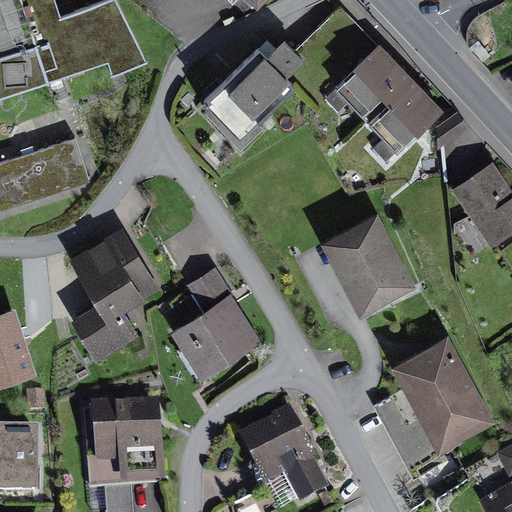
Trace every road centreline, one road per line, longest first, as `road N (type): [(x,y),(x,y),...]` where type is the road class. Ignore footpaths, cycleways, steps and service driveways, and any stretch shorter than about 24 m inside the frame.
road 1 (residential): [(146,147),(201,194),(303,362)]
road 2 (residential): [(298,0),(190,52),(146,147)]
road 3 (residential): [(303,362),(238,397),(214,420),(197,445),(190,511)]
road 4 (residential): [(146,147),(74,236),(0,247)]
road 5 (residential): [(387,511),(303,362)]
road 6 (secondary): [(511,134),(422,34)]
